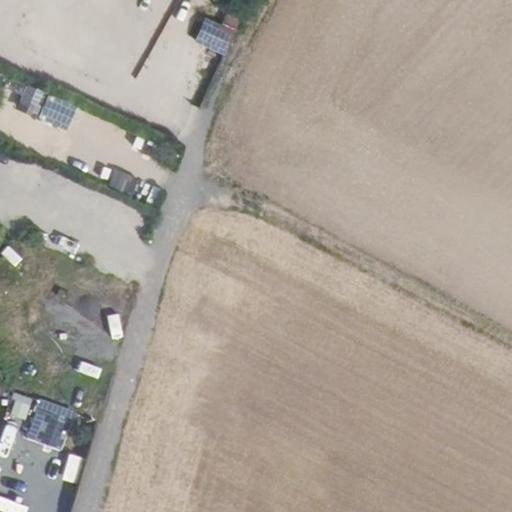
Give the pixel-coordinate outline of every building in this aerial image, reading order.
[(195,42),(214,51),(225,27),(206,19),(195,42)] [(17,112),(36,117),(42,94),(23,89),(17,112)] [(37,119),(68,130),(76,108),(45,97),(37,119)] [(106,187),(135,199),(142,182),(114,169),(106,187)] [(29,424),(23,440),(61,453),(73,418),(26,402),(20,421),(29,424)] [(0,444),(0,445),(0,467),(19,475),(27,455),(0,444)]
